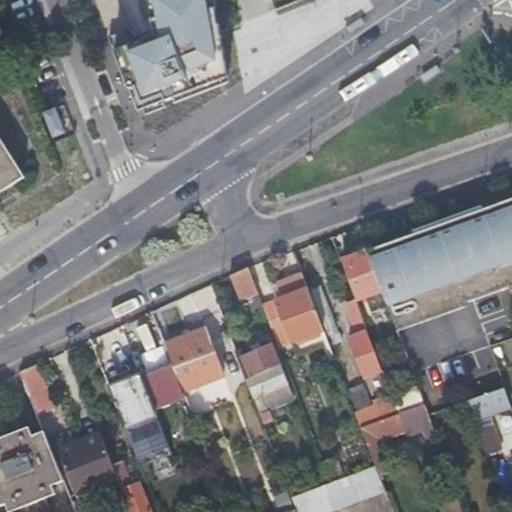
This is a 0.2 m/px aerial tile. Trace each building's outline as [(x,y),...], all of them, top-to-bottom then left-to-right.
[(213,0),(116,0),(128,31),(108,38),(137,113),(227,77),(219,29),(213,0)] [(0,189),(21,175),(0,142),(0,189)] [(385,302),(395,329),(439,313),(464,304),(463,300),(505,284),(506,288),(511,285),(511,195),(477,208),(476,205),(410,229),(408,229),(410,233),(365,250),(379,287),(385,302)] [(365,248),(339,258),(353,296),(362,293),(368,309),(385,302),(379,287),(365,250),(365,248)] [(246,266),(228,274),(237,299),(255,292),(246,266)] [(279,292),(259,300),(274,341),(319,324),(319,323),(305,285),(300,272),(275,282),(279,292)] [(319,323),(319,324),(329,320),(314,281),(305,285),(319,323)] [(353,296),(342,300),(354,332),(345,335),(360,373),(379,365),(353,296)] [(201,319),(160,335),(163,343),(205,327),(201,319)] [(205,327),(163,343),(181,390),(223,373),(205,327)] [(245,371),(243,372),(259,413),(266,411),(260,394),(285,384),(269,342),(238,354),(245,371)] [(52,406),(34,363),(18,370),(35,412),(52,406)] [(139,372),(136,365),(104,378),(107,385),(139,372)] [(155,414),(139,372),(107,385),(123,427),(138,465),(170,453),(155,414)] [(392,399),(396,411),(422,402),(415,385),(390,395),(392,399)] [(466,398),(466,399),(472,415),(507,403),(500,385),(476,395),(466,398)] [(353,413),(358,425),(396,411),(392,399),(353,413)] [(396,411),(401,423),(426,414),(422,402),(396,411)] [(369,455),(382,450),(375,433),(401,423),(396,411),(358,425),(369,455)] [(476,426),(485,450),(498,446),(490,421),(476,426)] [(61,479),(41,429),(0,445),(0,502),(3,501),(7,510),(53,492),(49,483),(61,479)] [(105,452),(97,434),(74,443),(91,486),(114,476),(110,464),(107,459),(105,452)] [(91,486),(74,443),(55,450),(75,500),(91,494),(88,487),(91,486)] [(113,456),(111,450),(105,452),(107,459),(113,456)] [(372,464),(374,469),(387,464),(382,450),(369,455),(372,464)] [(119,461),(110,464),(114,476),(128,511),(150,511),(138,481),(127,485),(125,481),(125,479),(119,461)] [(329,481),(290,497),(295,508),(296,511),(319,511),(381,488),(374,469),(372,464),(329,481)] [(324,470),(286,485),(290,497),(329,481),(324,470)]
